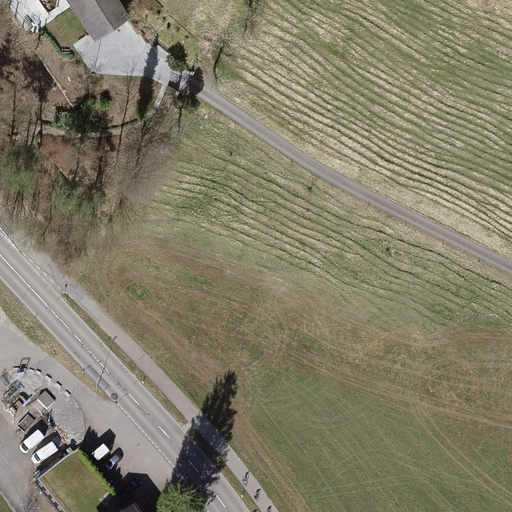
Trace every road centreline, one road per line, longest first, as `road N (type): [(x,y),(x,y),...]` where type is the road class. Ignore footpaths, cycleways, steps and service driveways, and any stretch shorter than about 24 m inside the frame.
road 1 (track): [(511,269),(309,162),(187,81),(108,44)]
road 2 (secondary): [(0,255),(171,439)]
road 3 (residential): [(5,351),(48,364),(132,428),(171,439)]
